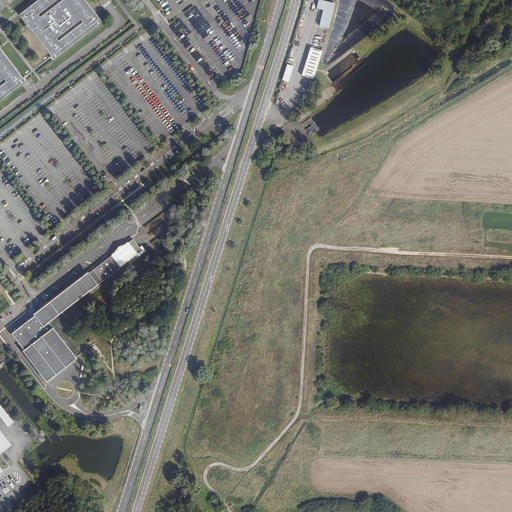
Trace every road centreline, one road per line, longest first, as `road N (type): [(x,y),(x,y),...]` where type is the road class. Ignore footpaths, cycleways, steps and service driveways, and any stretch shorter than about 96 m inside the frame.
road 1 (track): [(229,511),(205,482),(205,469),(215,462),(248,469),(302,409),(313,249),(320,241)]
road 2 (track): [(317,244),(511,258)]
road 3 (unknown): [(261,112),(288,112),(313,4)]
